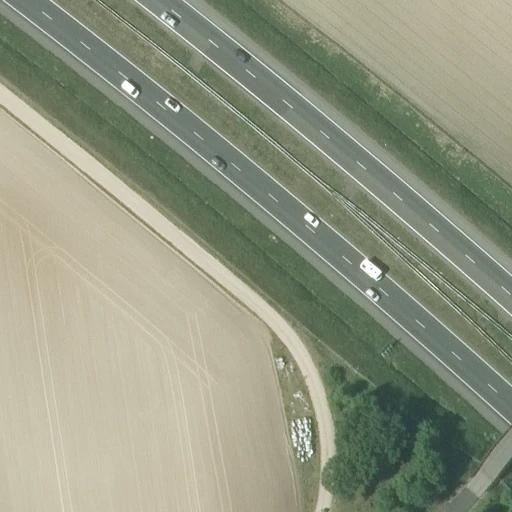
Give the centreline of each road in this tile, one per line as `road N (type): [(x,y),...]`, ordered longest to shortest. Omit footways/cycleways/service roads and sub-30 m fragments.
road 1 (motorway): [(20,0),(511,409)]
road 2 (track): [(0,102),(318,382),(323,464),(312,511)]
road 3 (motorway): [(511,300),(152,0)]
